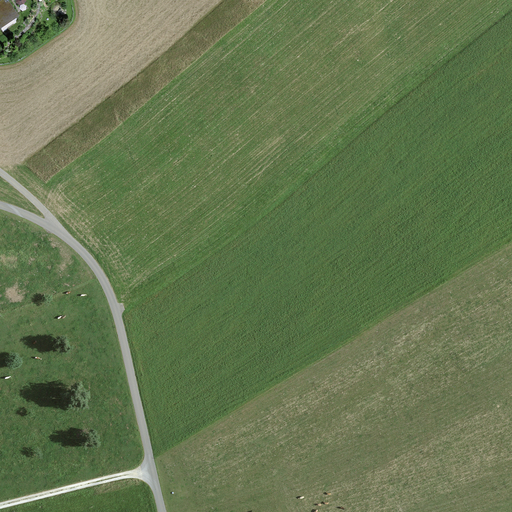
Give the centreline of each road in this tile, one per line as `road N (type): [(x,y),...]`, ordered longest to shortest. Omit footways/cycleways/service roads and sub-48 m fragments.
road 1 (unclassified): [(162,511),(103,280),(58,231),(0,204)]
road 2 (track): [(0,506),(151,468)]
